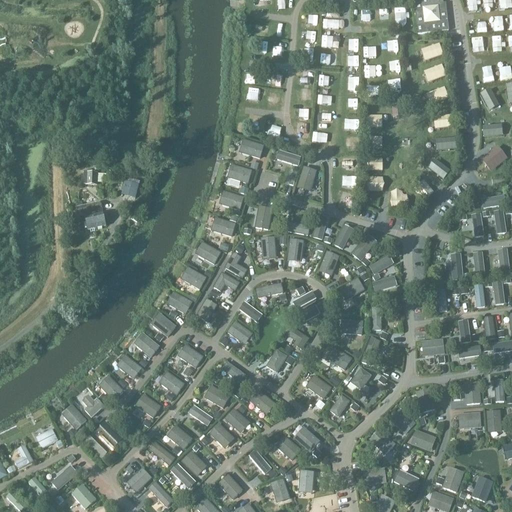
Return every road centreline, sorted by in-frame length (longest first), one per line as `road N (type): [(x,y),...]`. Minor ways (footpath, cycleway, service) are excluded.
road 1 (residential): [(281,397),(326,325),(321,290),(280,275),(258,280),(210,346)]
road 2 (residential): [(418,229),(474,155),(468,62),(453,0)]
road 3 (residential): [(102,485),(219,352)]
road 4 (residential): [(444,376),(443,443),(416,511)]
road 5 (residential): [(102,485),(72,450),(0,488)]
